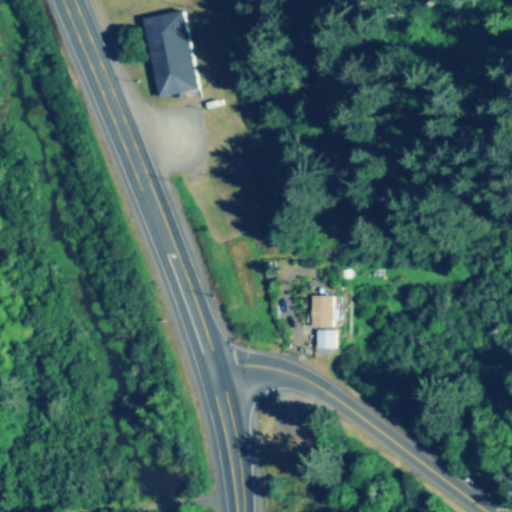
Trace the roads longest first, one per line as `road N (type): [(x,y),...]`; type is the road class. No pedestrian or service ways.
road 1 (trunk): [(242,511),(233,427),(215,362),(73,0)]
road 2 (tertiary): [(491,511),(304,376),(215,362)]
